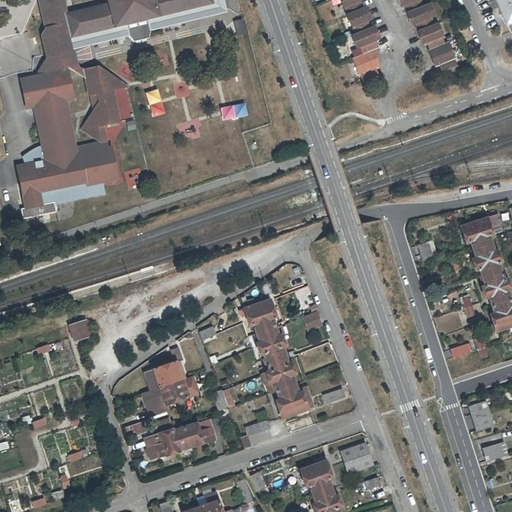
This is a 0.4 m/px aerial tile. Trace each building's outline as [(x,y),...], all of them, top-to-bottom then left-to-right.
[(40,35),(46,58),(53,56),(63,54),(70,52),(66,38),(69,37),(210,4),(210,2),(209,0),(108,0),(110,4),(107,5),(64,15),(60,0),(40,0),(40,2),(47,31),(40,35)] [(343,0),(349,13),(364,7),(362,1),(363,0),(343,0)] [(408,12),(424,6),(421,0),(399,0),(402,7),(406,5),(408,12)] [(509,20),(511,18),(511,0),(497,0),(503,14),(506,13),(509,20)] [(419,31),(435,24),(432,17),(435,16),(430,3),(424,6),(408,12),(413,25),(416,24),(419,31)] [(364,7),(349,13),(357,34),(373,27),(370,21),(373,19),(368,6),(364,7)] [(241,19),(231,21),(235,36),(245,34),(241,19)] [(427,42),(430,48),(445,42),(438,23),(435,24),(419,31),(424,43),(427,42)] [(373,27),(357,34),(354,34),(359,48),(362,47),(365,54),(374,50),(376,49),(381,48),(378,40),(381,40),(376,26),(373,27)] [(448,41),(445,42),(430,48),(437,66),(440,65),(443,72),(458,65),(448,41)] [(374,50),(365,54),(355,57),(365,82),(381,76),(378,68),(381,67),(374,50)] [(35,76),(66,70),(63,54),(53,56),(46,58),(41,59),(39,59),(35,76)] [(87,96),(109,91),(123,89),(95,69),(80,72),(85,96),(87,96)] [(85,182),(86,185),(113,180),(107,148),(103,149),(99,126),(115,123),(109,92),(109,91),(87,96),(90,113),(80,132),(100,143),(74,148),(65,100),(72,99),(66,70),(35,76),(20,79),(26,108),(32,107),(40,147),(36,148),(31,150),(28,153),(25,155),(22,157),(26,164),(16,166),(23,208),(39,205),(36,192),(42,191),(44,204),(52,203),(66,200),(64,190),(63,186),(85,182)] [(185,95),(183,81),(173,82),(175,97),(185,95)] [(157,94),(145,98),(149,111),(161,107),(157,94)] [(245,103),(223,107),(225,119),(248,115),(245,103)] [(64,190),(86,185),(85,182),(63,186),(64,190)] [(39,205),(23,208),(18,209),(20,219),(54,212),(52,203),(44,204),(42,191),(36,192),(39,205)] [(461,228),(466,244),(470,243),(476,259),(472,261),(476,272),(480,271),(482,276),(480,277),(482,282),(483,282),(485,287),(481,288),(485,300),(490,298),(495,315),(491,316),(497,332),(511,326),(511,306),(507,292),(511,291),(507,280),(504,281),(502,276),(503,275),(502,270),(500,270),(498,264),(502,263),(498,252),(494,253),(489,237),(492,236),(490,228),(495,226),(492,218),(461,228)] [(437,260),(431,242),(418,247),(423,264),(437,260)] [(466,318),(474,315),(468,294),(460,297),(466,318)] [(270,383),(273,382),(279,400),(275,401),(281,418),(307,410),(301,392),(298,393),(292,376),(295,375),(291,363),(288,364),(286,359),(288,358),(286,352),(284,352),(282,348),(285,346),(282,335),(278,337),(272,319),(276,317),(270,299),(256,304),(245,308),(239,310),(241,318),(246,316),(250,326),(253,325),(259,343),(256,344),(260,355),(263,354),(265,359),(264,360),(266,366),(267,366),(269,371),(266,372),(270,383)] [(243,303),(245,308),(256,304),(254,299),(243,303)] [(302,317),(308,332),(323,326),(317,312),(302,317)] [(70,325),(75,341),(91,336),(86,321),(70,325)] [(212,327),(199,332),(202,340),(215,334),(212,327)] [(474,340),(479,358),(487,356),(482,338),(474,340)] [(326,345),(319,348),(322,356),(329,353),(326,345)] [(471,353),(468,345),(450,351),(453,359),(471,353)] [(153,370),(159,389),(162,396),(145,401),(148,410),(191,396),(188,387),(184,388),(179,371),(182,369),(179,362),(182,361),(178,348),(170,351),(174,362),(153,370)] [(151,391),(159,389),(153,370),(145,373),(151,391)] [(143,394),(145,401),(162,396),(159,389),(151,391),(143,394)] [(214,390),(215,408),(231,407),(230,389),(214,390)] [(325,403),(345,396),(343,390),(323,396),(325,403)] [(493,424),(485,401),(469,407),(476,430),(493,424)] [(169,419),(156,423),(159,434),(144,438),(151,459),(165,454),(166,456),(179,452),(179,450),(215,439),(209,419),(173,431),(169,419)] [(128,438),(146,432),(143,421),(124,427),(128,438)] [(265,421),(245,427),(251,446),(271,439),(265,421)] [(348,473),(372,466),(365,444),(341,452),(348,473)] [(505,444),(483,450),(487,462),(508,456),(505,444)] [(339,511),(338,509),(342,508),(338,496),(334,498),(328,480),(332,479),(326,461),(300,471),(306,488),(309,487),(316,504),(312,505),(314,511),(339,511)] [(259,473),(250,477),(260,497),(269,493),(259,473)] [(377,479),(365,483),(368,491),(380,486),(377,479)] [(244,504),(253,501),(245,480),(236,483),(244,504)] [(230,511),(230,510),(222,511),(216,492),(206,496),(209,504),(192,510),(191,506),(182,510),(182,511),(230,511)] [(171,511),(169,501),(159,503),(161,511),(171,511)]
